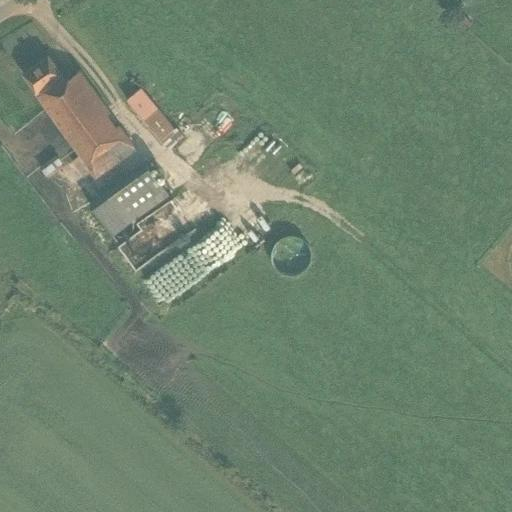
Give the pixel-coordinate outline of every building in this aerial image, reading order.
[(81,69),(66,80),(49,56),(24,74),(37,92),(36,93),(96,178),(137,149),(81,69)] [(178,128),(177,129),(142,87),(128,99),(164,144),(170,149),(185,137),(178,128)] [(251,123),(236,138),(251,152),(266,136),(251,123)] [(276,141),(260,155),(269,165),(285,152),(276,141)] [(47,171),(65,162),(60,152),(42,162),(47,171)] [(128,222),(169,194),(148,164),(107,192),(128,222)] [(198,229),(215,215),(190,185),(118,244),(137,267),(192,222),(198,229)] [(163,312),(246,248),(223,219),(140,283),(163,312)] [(287,236),(284,237),(282,238),(280,239),(277,242),(276,243),(274,246),(274,248),(273,249),(272,252),(272,254),(272,255),(272,257),(273,260),(273,261),(273,262),(274,264),(275,266),(276,268),(278,269),(279,270),(280,272),(283,273),(285,274),(287,275),(290,275),(293,276),(296,275),(298,275),(301,274),(303,273),(305,271),(307,269),(308,268),(310,266),(311,264),(312,262),(312,260),(312,258),(313,256),(313,254),(312,252),(312,250),(311,247),(310,245),(309,243),(308,242),(306,240),(303,238),(301,237),(297,236),(295,235),(293,235),(289,235),(287,236)]
